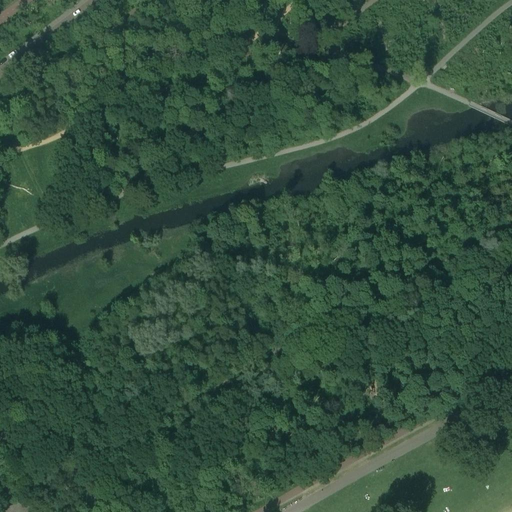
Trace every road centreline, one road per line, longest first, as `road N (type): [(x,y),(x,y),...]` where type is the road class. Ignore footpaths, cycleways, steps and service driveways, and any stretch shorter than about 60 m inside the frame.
road 1 (unknown): [(0,156),(166,88),(267,28),(298,0)]
road 2 (unclassified): [(0,69),(99,0)]
